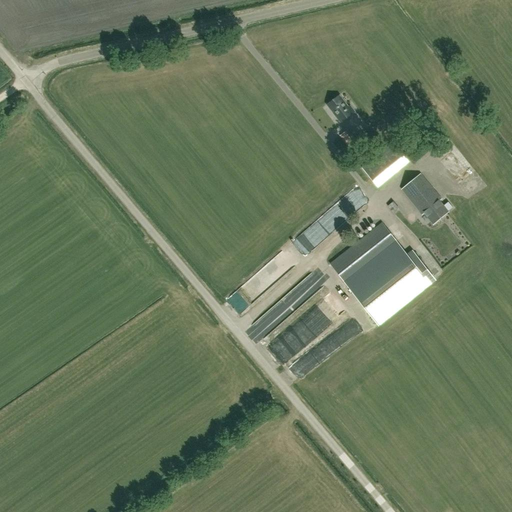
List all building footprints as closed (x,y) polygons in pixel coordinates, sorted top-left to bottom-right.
[(341,123),(355,112),(350,106),(348,108),(340,96),(328,105),(341,123)] [(349,148),(357,142),(348,130),(340,136),(349,148)] [(418,137),(402,150),(414,165),(430,152),(418,137)] [(363,168),(378,187),(409,162),(394,143),(363,168)] [(448,202),(443,206),(439,201),(441,199),(421,174),(402,190),(422,215),(424,213),(434,224),(448,212),(453,208),(448,202)] [(394,213),(399,209),(393,202),(388,206),(394,213)] [(348,286),(400,245),(383,223),(331,264),(348,286)] [(348,286),(364,306),(378,323),(435,278),(413,251),(408,255),(400,245),(348,286)] [(241,298),(251,308),(272,289),(262,279),(241,298)] [(320,279),(253,332),(260,340),(326,287),(320,279)] [(306,318),(277,341),(290,358),(319,335),(306,318)] [(305,374),(334,353),(326,342),(297,363),(305,374)]
